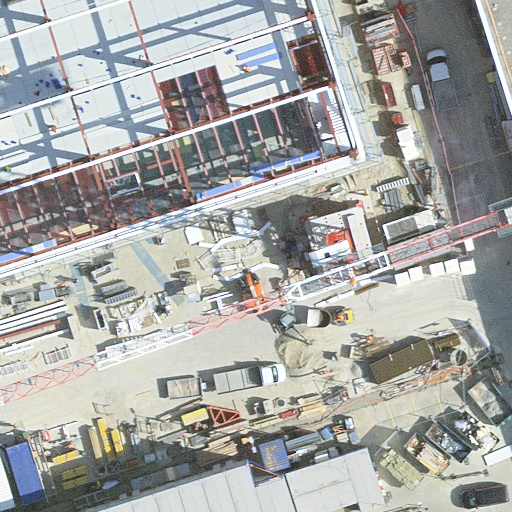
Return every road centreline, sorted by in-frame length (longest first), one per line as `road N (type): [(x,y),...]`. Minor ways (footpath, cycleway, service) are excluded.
road 1 (unknown): [(0,426),(460,269),(499,277),(511,307)]
road 2 (unknown): [(375,511),(511,466)]
